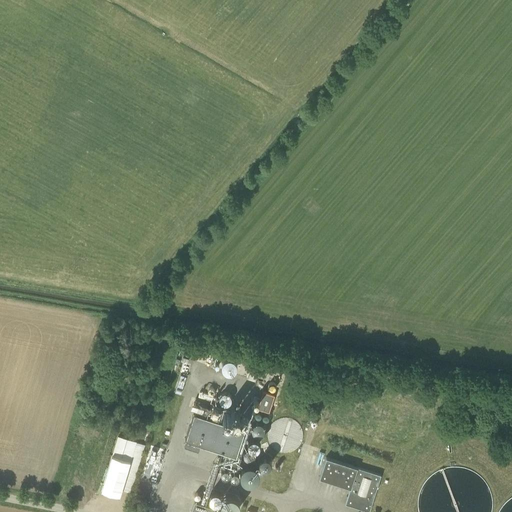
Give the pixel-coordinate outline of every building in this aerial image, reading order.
[(224,371),(236,365),(230,354),(218,360),(224,371)] [(257,373),(249,370),(247,378),(255,380),(257,373)] [(201,389),(192,408),(204,414),(213,395),(201,389)] [(274,394),(263,391),(258,407),(269,411),(274,394)] [(186,438),(184,444),(198,448),(199,443),(226,452),(222,465),(236,470),(241,456),(236,454),(245,428),(194,411),(185,438),(186,438)] [(250,428),(260,432),(263,424),(253,420),(250,428)] [(112,455),(129,460),(135,441),(117,436),(112,455)] [(270,461),(265,454),(257,459),(262,467),(270,461)] [(369,511),(371,503),(380,474),(325,457),(319,477),(350,487),(345,503),(369,511)] [(237,474),(249,483),(259,470),(247,461),(237,474)] [(220,495),(220,511),(233,511),(236,511),(236,494),(220,495)] [(212,511),(215,506),(194,500),(190,511),(212,511)]
